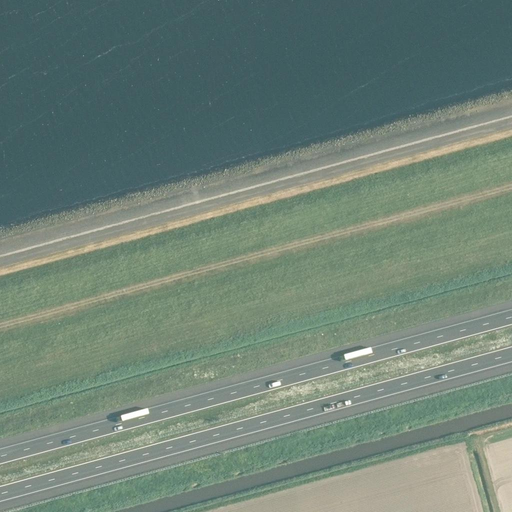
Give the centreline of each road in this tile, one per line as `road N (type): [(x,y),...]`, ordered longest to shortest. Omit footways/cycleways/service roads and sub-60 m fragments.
road 1 (track): [(0,322),(511,182)]
road 2 (motorway): [(0,492),(511,352)]
road 3 (motorway): [(511,315),(0,454)]
